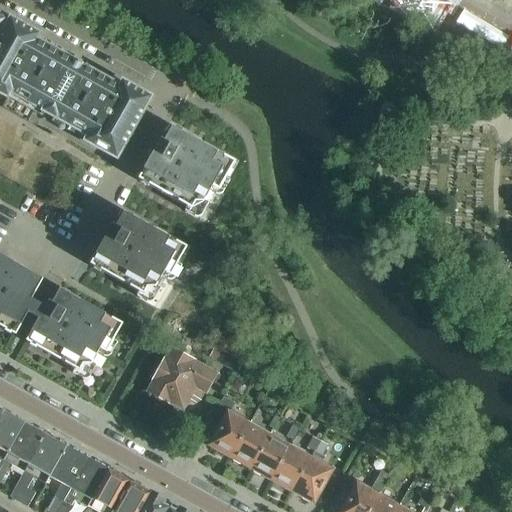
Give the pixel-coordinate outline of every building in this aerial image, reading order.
[(88,137),(85,142),(116,160),(151,99),(123,83),(120,87),(82,67),(73,61),(36,41),(39,36),(0,13),(0,94),(7,99),(10,93),(88,137)] [(219,192),(235,163),(169,126),(138,180),(191,210),(195,204),(203,204),(212,188),(219,192)] [(120,211),(90,266),(143,296),(147,289),(154,289),(155,289),(164,273),(171,277),(186,249),(120,211)] [(28,338),(26,342),(79,372),(83,365),(90,365),(91,366),(104,343),(111,343),(112,343),(122,325),(59,289),(59,291),(42,281),(43,280),(0,255),(0,327),(16,336),(18,332),(28,338)] [(222,340),(216,350),(227,356),(223,363),(237,371),(246,353),(222,340)] [(211,376),(172,355),(166,366),(159,362),(151,376),(158,380),(152,390),(176,403),(175,404),(178,406),(181,407),(184,405),(185,401),(184,401),(189,392),(199,397),(211,376)] [(219,454),(223,453),(230,457),(248,426),(229,415),(234,406),(223,399),(209,424),(219,430),(210,446),(212,447),(213,450),(219,454)] [(0,422),(0,472),(28,424),(6,412),(0,422)] [(0,482),(0,483),(11,465),(26,473),(47,435),(28,424),(0,472),(0,482)] [(240,465),(243,464),(250,468),(268,437),(248,426),(230,457),(233,459),(233,461),(240,465)] [(292,426),(286,437),(294,441),(300,430),(292,426)] [(26,507),(32,496),(23,491),(31,476),(48,486),(52,479),(70,447),(47,435),(26,473),(12,499),(26,507)] [(259,476),(263,476),(271,480),(288,448),(268,437),(250,468),(253,470),(253,473),(259,476)] [(310,440),(304,450),(311,454),(317,444),(310,440)] [(317,444),(311,454),(318,458),(324,448),(317,444)] [(52,479),(62,484),(46,511),(58,511),(89,458),(70,447),(52,479)] [(288,448),(271,480),(273,481),(273,484),(281,488),(284,487),(291,491),(308,459),(288,448)] [(89,458),(58,511),(68,511),(75,502),(89,509),(111,470),(89,458)] [(308,459),(291,491),(300,496),(302,499),(308,503),(311,502),(313,503),(330,471),(308,459)] [(111,470),(89,509),(93,511),(114,511),(132,482),(111,470)] [(357,486),(342,511),(369,511),(378,497),(389,477),(381,472),(369,493),(357,486)] [(132,482),(114,511),(142,511),(153,494),(132,482)] [(142,511),(170,511),(174,506),(153,494),(142,511)] [(421,496),(417,505),(424,509),(429,500),(421,496)] [(378,497),(369,511),(395,511),(398,508),(378,497)]
